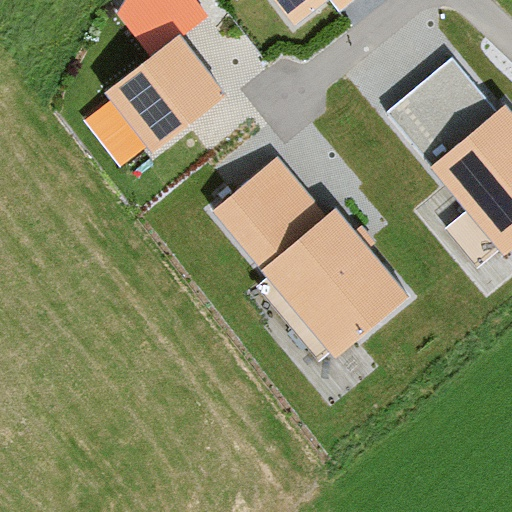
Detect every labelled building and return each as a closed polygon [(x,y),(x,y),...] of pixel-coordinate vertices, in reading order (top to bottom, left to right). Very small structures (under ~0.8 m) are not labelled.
[(129,0),(117,20),(153,68),(182,47),(212,21),(195,0),(129,0)] [(268,0),(296,35),(332,6),(342,19),(365,0),(268,0)] [(153,68),(103,105),(149,167),(228,109),(182,47),(153,68)] [(453,50),(387,104),(502,243),(511,234),(511,102),(502,91),(493,98),(453,50)] [(321,203),(276,147),(213,199),(332,345),(409,283),(335,192),(321,203)]
